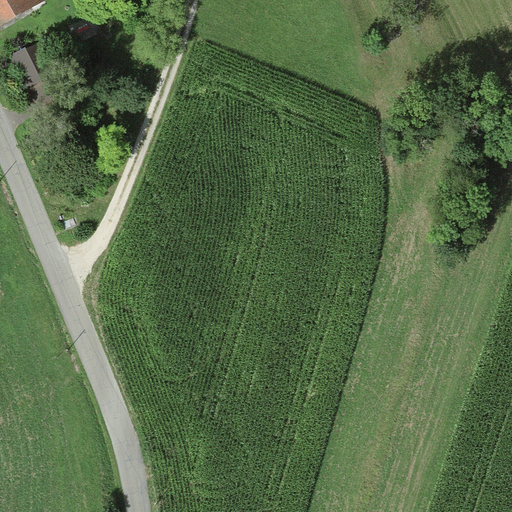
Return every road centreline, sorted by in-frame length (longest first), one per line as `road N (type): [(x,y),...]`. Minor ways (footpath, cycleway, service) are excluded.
road 1 (unclassified): [(133,511),(118,432),(0,139)]
road 2 (track): [(57,272),(82,260),(105,231),(190,0)]
